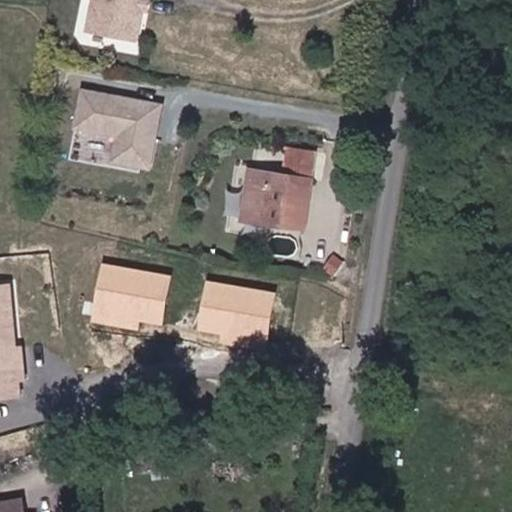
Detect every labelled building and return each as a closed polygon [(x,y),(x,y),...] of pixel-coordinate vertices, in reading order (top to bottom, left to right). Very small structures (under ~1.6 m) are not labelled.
[(99,0),(96,32),(145,40),(149,0),(99,0)] [(111,162),(156,168),(166,100),(81,87),(75,128),(115,134),(111,162)] [(320,176),(275,167),(264,227),(308,235),(320,176)] [(10,280),(0,281),(0,397),(27,395),(21,342),(17,343),(10,280)] [(0,497),(0,511),(25,511),(21,493),(0,497)]
